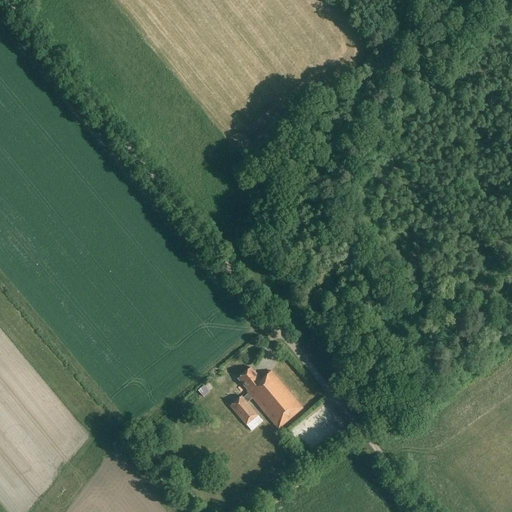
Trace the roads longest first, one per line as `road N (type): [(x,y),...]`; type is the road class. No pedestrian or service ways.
road 1 (track): [(426,511),(5,0)]
road 2 (track): [(511,399),(435,454),(403,451),(386,462)]
